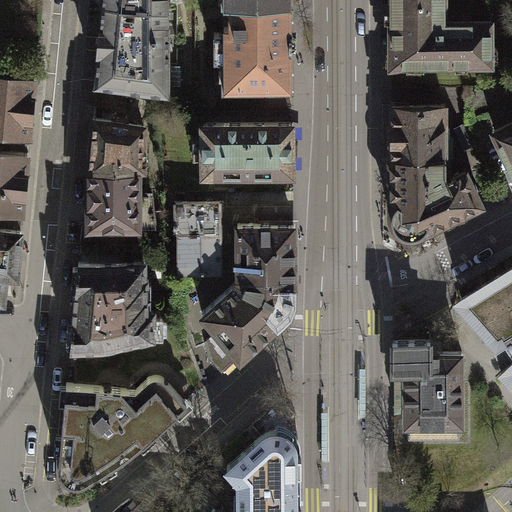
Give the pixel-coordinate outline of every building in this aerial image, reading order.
[(167,0),(102,0),(96,82),(168,93),(167,0)] [(444,21),(444,3),(391,4),(391,64),(492,64),(492,21),(444,21)] [(291,4),(228,4),(228,15),(223,15),(223,32),(214,32),(214,58),(224,58),(224,85),(291,86),(291,4)] [(36,76),(0,73),(0,130),(30,132),(36,76)] [(392,104),(392,156),(445,156),(454,156),(453,135),(444,135),(444,103),(392,104)] [(89,152),(88,167),(137,167),(143,167),(143,124),(92,116),(91,131),(88,132),(87,150),(89,152)] [(294,172),(292,120),(200,122),(201,174),(294,172)] [(511,120),(493,129),(511,168),(511,120)] [(28,151),(0,148),(0,209),(22,212),(28,151)] [(445,156),(392,156),(392,176),(388,183),(388,192),(392,196),(393,220),(412,235),(429,226),(435,227),(441,226),(446,221),(450,217),(462,212),(471,210),(480,202),(472,185),(472,178),(470,172),(463,170),(456,174),(448,178),(445,173),(445,156)] [(137,167),(88,167),(88,225),(156,226),(152,194),(137,193),(137,167)] [(221,200),(176,201),(178,271),(222,270),(221,200)] [(294,221),(238,222),(239,275),(295,274),(294,221)] [(20,229),(0,227),(0,295),(3,295),(4,279),(16,279),(20,229)] [(145,310),(144,261),(77,261),(77,264),(72,264),(71,285),(76,285),(71,334),(66,340),(75,350),(80,345),(103,345),(153,336),(153,309),(145,310)] [(511,267),(462,298),(497,338),(502,336),(505,340),(500,344),(505,351),(510,348),(511,351),(511,362),(501,372),(511,384),(511,267)] [(295,274),(239,275),(202,311),(212,322),(241,354),(288,310),(295,297),(295,274)] [(241,354),(212,322),(206,328),(211,334),(203,340),(209,357),(222,370),(241,354)] [(431,339),(393,340),(393,368),(395,368),(396,406),(406,406),(406,423),(408,423),(408,437),(460,436),(460,423),(463,423),(462,351),(431,351),(431,339)] [(133,386),(67,381),(58,462),(63,477),(72,480),(85,479),(139,446),(186,399),(162,373),(154,371),(146,373),(133,386)] [(240,511),(300,511),(300,507),(295,507),(295,481),(295,471),(300,471),(300,456),(295,456),(295,444),(292,439),(292,436),(275,428),(275,430),(272,430),(269,431),(264,433),(246,449),(228,465),(240,478),(240,511)]
